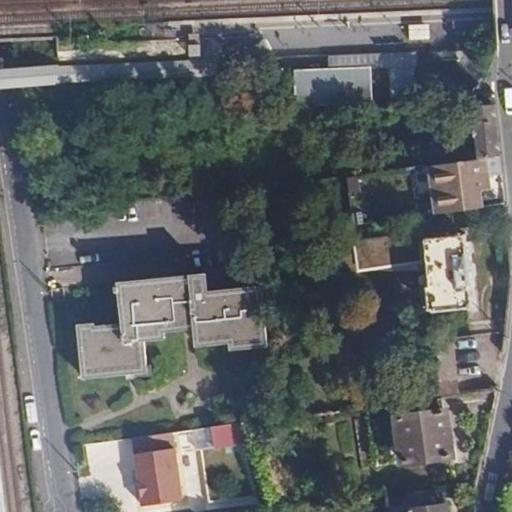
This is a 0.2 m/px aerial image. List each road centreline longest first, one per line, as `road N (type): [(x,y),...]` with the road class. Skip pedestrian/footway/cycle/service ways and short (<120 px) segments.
road 1 (residential): [(3,0),(18,173),(67,511)]
road 2 (tertiary): [(511,394),(486,511)]
